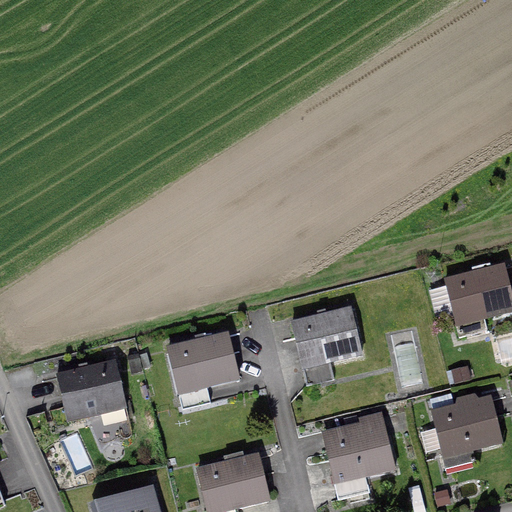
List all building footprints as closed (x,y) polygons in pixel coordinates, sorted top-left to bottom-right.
[(511,292),(509,293),(503,269),(443,284),(458,340),(485,333),(482,321),(511,313),(511,292)] [(360,357),(349,313),(290,327),(305,388),(332,381),(328,364),(360,357)] [(237,382),(226,338),(167,352),(181,412),(209,405),(205,390),(237,382)] [(114,366),(55,380),(65,424),(125,410),(114,366)] [(470,453),(500,445),(489,401),(475,405),(473,399),(457,403),(459,409),(430,416),(444,472),(473,464),(470,453)] [(367,495),(363,479),(393,472),(382,428),(323,442),(338,502),(367,495)] [(235,511),(267,503),(256,459),(197,474),(205,511),(235,511)] [(136,511),(132,497),(93,509),(94,511),(136,511)]
